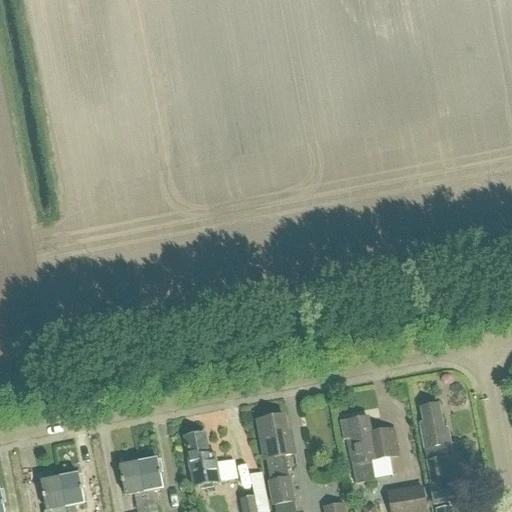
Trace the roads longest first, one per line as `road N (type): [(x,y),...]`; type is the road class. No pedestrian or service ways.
road 1 (unclassified): [(0,436),(479,344)]
road 2 (residential): [(511,509),(479,344)]
